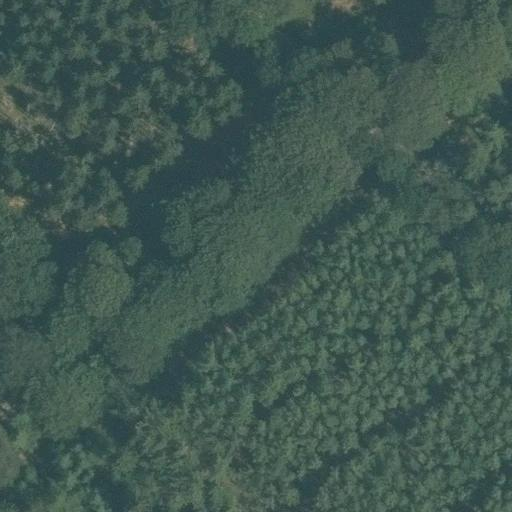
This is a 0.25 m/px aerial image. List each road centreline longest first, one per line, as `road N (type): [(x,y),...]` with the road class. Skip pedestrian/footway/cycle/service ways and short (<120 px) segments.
road 1 (track): [(0,414),(316,160),(365,108)]
road 2 (track): [(259,511),(0,279)]
road 3 (track): [(365,108),(511,235)]
road 4 (track): [(365,108),(508,0)]
road 5 (track): [(240,0),(365,108)]
